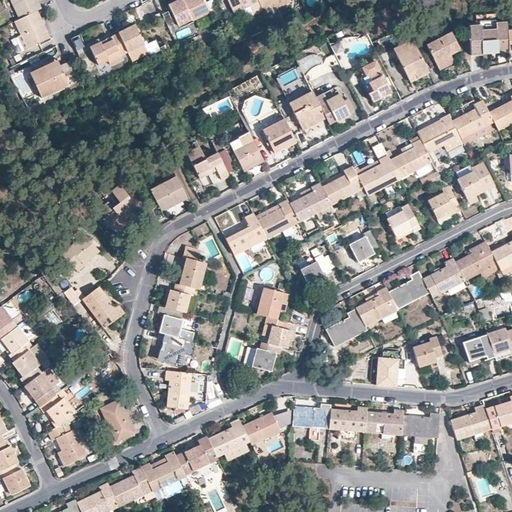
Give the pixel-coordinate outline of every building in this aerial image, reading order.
[(37,11),(38,11),(41,9),(36,0),(10,0),(20,20),(37,11)] [(205,2),(204,0),(187,0),(184,1),(183,0),(179,0),(168,5),(178,26),(192,19),(192,20),(210,11),(205,2)] [(208,0),(205,2),(210,11),(217,8),(213,0),(208,0)] [(257,0),(227,0),(231,6),(242,10),(259,2),(257,0)] [(291,0),(277,0),(261,8),(263,12),(265,15),(292,1),(291,0)] [(247,20),(263,12),(261,8),(259,2),(242,10),(247,20)] [(20,20),(15,22),(21,36),(27,49),(49,39),(37,11),(20,20)] [(162,18),(160,13),(153,17),(156,22),(162,18)] [(476,24),(496,22),(495,14),(475,15),(476,24)] [(507,32),(506,22),(496,22),(476,24),(469,25),(471,55),(483,54),(483,51),(484,51),(487,51),(489,51),(491,51),(493,51),(495,51),(497,50),(498,49),(508,49),(507,32)] [(118,33),(127,52),(144,44),(134,24),(126,29),(125,26),(117,30),(118,33)] [(239,31),(233,33),(238,41),(243,39),(239,31)] [(120,55),(127,52),(118,33),(104,40),(100,42),(98,39),(88,44),(98,65),(107,60),(110,64),(121,59),(120,55)] [(460,50),(451,33),(426,46),(440,70),(452,64),(449,56),(460,50)] [(80,34),(71,39),(77,52),(86,48),(80,34)] [(27,49),(21,36),(15,38),(22,51),(27,49)] [(417,78),(428,72),(412,40),(393,50),(408,77),(415,74),(417,78)] [(144,44),(127,52),(132,62),(148,54),(144,44)] [(56,58),(29,71),(42,99),(69,86),(56,58)] [(373,92),(369,94),(373,102),(381,98),(380,95),(390,90),(376,62),(362,68),(366,76),(369,75),(372,81),(368,83),(373,92)] [(415,74),(408,77),(411,82),(417,78),(415,74)] [(361,79),(369,94),(373,92),(368,83),(372,81),(369,75),(366,76),(361,79)] [(318,85),(310,89),(312,92),(315,97),(322,93),(323,93),(318,85)] [(329,124),(349,113),(343,100),(339,94),(326,101),(324,97),(332,92),(330,89),(323,93),(322,93),(324,96),(316,100),(326,118),(329,124)] [(326,101),(339,94),(337,90),(332,92),(324,97),(326,101)] [(390,90),(380,95),(381,98),(391,93),(390,90)] [(315,97),(312,92),(289,104),(303,130),(326,118),(316,100),(315,97)] [(511,95),(510,97),(511,100),(511,101),(488,113),(498,130),(498,131),(511,123),(511,95)] [(343,100),(349,113),(354,111),(347,98),(343,100)] [(475,109),(452,121),(460,137),(463,144),(464,145),(493,131),(494,133),(498,130),(488,113),(482,101),(473,105),(475,109)] [(452,121),(449,115),(440,119),(442,124),(418,136),(427,153),(444,145),(448,152),(463,144),(460,137),(452,121)] [(39,116),(34,118),(38,125),(43,123),(39,116)] [(416,131),(418,136),(442,124),(440,119),(416,131)] [(275,153),(296,142),(284,120),(264,131),(275,153)] [(253,141),(250,135),(238,141),(241,147),(253,141)] [(413,148),(390,160),(400,178),(400,179),(432,162),(427,154),(420,140),(412,144),(413,148)] [(233,151),(243,170),(262,159),(253,141),(241,147),(233,151)] [(222,180),(229,176),(217,152),(205,158),(201,151),(189,157),(200,179),(208,175),(206,171),(215,167),(217,171),(222,180)] [(389,156),(380,161),(382,165),(361,175),(359,172),(358,169),(354,171),(357,177),(363,189),(367,196),(400,178),(390,160),(389,156)] [(244,172),(264,162),(262,159),(243,170),(244,172)] [(382,165),(380,161),(359,172),(361,175),(382,165)] [(457,179),(466,198),(482,190),(483,192),(494,186),(483,162),(471,168),(473,171),(457,179)] [(206,171),(208,175),(217,171),(215,167),(206,171)] [(345,175),(322,187),(331,206),(363,189),(357,177),(354,171),(352,167),(343,172),(345,175)] [(455,214),(461,211),(442,174),(439,175),(435,177),(434,178),(437,184),(441,182),(444,188),(442,189),(443,193),(427,201),(437,219),(453,211),(455,214)] [(105,217),(104,218),(109,226),(120,231),(129,215),(137,209),(120,185),(122,184),(116,176),(98,189),(104,197),(111,192),(119,202),(112,208),(107,202),(98,209),(105,217)] [(161,211),(187,198),(175,177),(150,190),(158,206),(161,211)] [(289,204),(298,222),(331,206),(322,187),(320,183),(311,188),(313,192),(306,195),(289,204)] [(482,190),(466,198),(469,205),(478,201),(476,196),(483,192),(482,190)] [(281,209),(257,221),(266,239),(298,222),(289,204),(287,200),(278,205),(281,209)] [(394,206),(390,200),(385,203),(388,209),(394,206)] [(257,221),(281,209),(278,205),(255,217),(257,221)] [(413,232),(420,229),(408,205),(401,209),(403,212),(387,220),(396,237),(412,230),(413,232)] [(161,211),(158,206),(151,209),(157,219),(163,216),(161,211)] [(102,220),(104,218),(105,217),(98,209),(95,211),(102,220)] [(457,217),(455,214),(453,211),(437,219),(441,226),(457,217)] [(248,226),(225,237),(234,255),(266,239),(257,221),(255,217),(253,213),(244,218),(248,226)] [(314,230),(308,233),(311,239),(316,236),(314,230)] [(372,251),(379,247),(370,231),(364,234),(365,237),(349,245),(359,262),(374,255),(372,251)] [(76,241),(61,255),(77,272),(99,251),(84,236),(77,242),(76,241)] [(511,241),(490,252),(496,263),(500,270),(511,264),(511,241)] [(454,263),(464,280),(478,273),(496,263),(490,252),(485,242),(469,250),(471,254),(454,263)] [(316,262),(300,270),(310,288),(325,279),(324,275),(329,272),(315,244),(309,248),(316,262)] [(184,267),(179,284),(194,289),(199,290),(205,264),(199,262),(202,250),(186,246),(180,266),(184,267)] [(429,293),(431,297),(464,280),(454,263),(452,259),(444,264),(446,268),(423,280),(429,293)] [(482,280),(500,270),(496,263),(478,273),(482,280)] [(412,280),(388,292),(398,310),(429,293),(423,280),(418,271),(410,276),(412,280)] [(500,282),(505,280),(501,272),(497,274),(500,282)] [(179,284),(175,283),(173,291),(171,290),(165,308),(185,313),(190,295),(192,296),(194,289),(179,284)] [(63,292),(58,285),(53,288),(58,296),(63,292)] [(114,308),(98,287),(82,299),(112,339),(118,334),(111,323),(123,314),(117,306),(114,308)] [(366,302),(355,308),(356,309),(365,328),(381,320),(395,312),(398,311),(398,310),(388,292),(386,287),(377,291),(379,296),(366,302)] [(264,288),(257,315),(267,317),(276,319),(280,304),(283,293),(264,288)] [(364,298),(366,302),(379,296),(377,291),(364,298)] [(63,292),(58,296),(55,298),(58,303),(66,297),(63,292)] [(289,295),(283,293),(280,304),(287,306),(289,295)] [(78,312),(81,315),(84,313),(77,303),(73,306),(78,312)] [(1,305),(0,306),(0,339),(1,338),(17,326),(1,305)] [(165,308),(159,306),(157,313),(163,315),(158,333),(164,334),(192,342),(194,333),(181,329),(185,313),(165,308)] [(335,347),(367,330),(365,328),(356,309),(347,313),(349,318),(326,330),(335,347)] [(485,309),(479,311),(483,323),(489,320),(485,309)] [(397,317),(395,312),(381,320),(383,324),(397,317)] [(295,332),(297,324),(276,319),(267,317),(265,324),(272,326),(267,344),(280,347),(287,349),(289,339),(291,331),(295,332)] [(272,326),(265,324),(261,342),(267,344),(272,326)] [(28,341),(17,326),(1,338),(12,353),(10,355),(14,361),(28,350),(29,349),(25,343),(28,341)] [(489,339),(493,354),(510,348),(511,352),(511,351),(511,331),(506,333),(505,330),(488,335),(489,339)] [(192,342),(164,334),(162,342),(166,343),(164,351),(161,360),(171,363),(181,366),(184,355),(192,357),(196,343),(192,342)] [(430,342),(413,347),(419,367),(436,362),(435,357),(441,355),(436,337),(430,339),(430,342)] [(487,359),(494,356),(493,354),(489,339),(481,341),(480,337),(463,343),(469,361),(486,356),(487,359)] [(267,344),(261,342),(260,349),(257,349),(252,367),(271,371),(276,354),(278,355),(280,347),(267,344)] [(378,358),(376,386),(396,387),(397,378),(404,378),(405,359),(400,359),(401,348),(398,348),(398,349),(384,348),(383,359),(378,358)] [(510,348),(493,354),(494,356),(496,361),(511,356),(511,353),(511,352),(510,348)] [(14,361),(12,362),(23,376),(21,378),(26,384),(40,374),(41,373),(36,367),(39,365),(28,350),(14,361)] [(161,360),(164,351),(159,350),(156,361),(170,365),(171,363),(161,360)] [(276,354),(271,371),(277,373),(282,355),(278,355),(276,354)] [(191,373),(165,371),(164,380),(169,381),(166,407),(187,409),(191,373)] [(26,384),(24,385),(39,406),(55,395),(50,388),(40,374),(26,384)] [(219,399),(209,375),(206,375),(206,403),(209,403),(219,399)] [(55,395),(39,406),(44,411),(47,409),(58,425),(71,415),(73,414),(62,398),(66,395),(62,389),(55,395)] [(485,409),(491,428),(511,421),(511,395),(509,397),(510,401),(485,409)] [(119,400),(101,408),(116,441),(133,433),(119,400)] [(320,408),(294,406),(292,426),(329,429),(331,409),(331,405),(321,404),(320,408)] [(486,430),(491,428),(485,409),(484,405),(474,408),(475,412),(451,420),(457,439),(473,434),(486,430)] [(331,409),(329,429),(365,432),(367,412),(368,407),(357,406),(356,411),(331,409)] [(47,409),(44,411),(55,427),(58,425),(47,409)] [(394,434),(402,435),(403,414),(404,411),(394,410),(393,414),(367,412),(365,432),(382,433),(394,434)] [(250,441),(251,445),(280,431),(271,413),(243,426),(250,441)] [(428,437),(437,438),(440,414),(430,413),(429,417),(403,414),(402,435),(415,436),(414,452),(426,453),(428,437)] [(55,427),(48,433),(51,440),(55,438),(61,451),(57,452),(64,466),(86,455),(74,429),(72,430),(68,423),(74,418),(71,415),(58,425),(55,427)] [(232,427),(208,439),(217,457),(226,453),(229,459),(247,451),(244,444),(250,441),(243,426),(240,419),(230,423),(232,427)] [(488,437),(486,430),(473,434),(476,441),(488,437)] [(500,458),(506,457),(501,433),(495,434),(500,458)] [(200,444),(176,456),(185,475),(218,459),(217,457),(208,439),(207,436),(198,441),(200,444)] [(0,471),(15,464),(18,463),(10,445),(7,447),(3,441),(0,442),(0,471)] [(155,497),(156,500),(189,484),(185,475),(176,456),(174,451),(165,456),(165,458),(167,462),(153,470),(150,465),(149,463),(141,467),(155,497)] [(165,458),(150,465),(153,470),(167,462),(165,458)] [(18,471),(15,464),(0,471),(0,478),(0,479),(3,478),(11,494),(28,486),(21,470),(18,471)] [(139,504),(155,497),(141,467),(132,471),(134,476),(110,487),(118,506),(136,497),(139,504)] [(3,478),(0,479),(0,481),(7,496),(11,494),(3,478)] [(111,511),(110,510),(118,506),(110,487),(108,484),(99,487),(101,492),(77,503),(80,511),(111,511)] [(80,511),(77,503),(75,499),(66,503),(68,507),(57,511),(80,511)]
